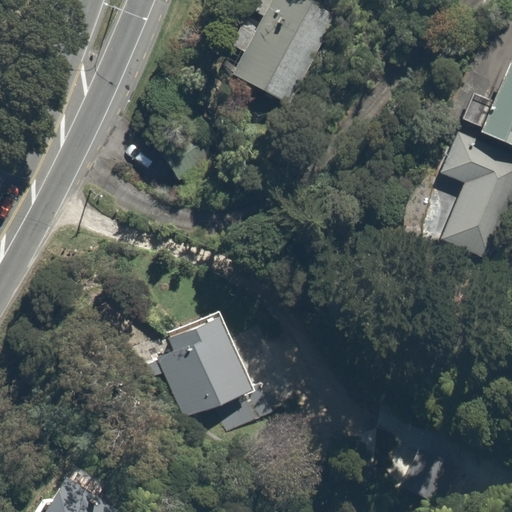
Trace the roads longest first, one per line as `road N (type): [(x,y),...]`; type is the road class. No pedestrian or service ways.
road 1 (tertiary): [(141,0),(117,59),(60,145)]
road 2 (tertiary): [(60,145),(82,0)]
road 3 (tertiary): [(0,259),(60,145)]
